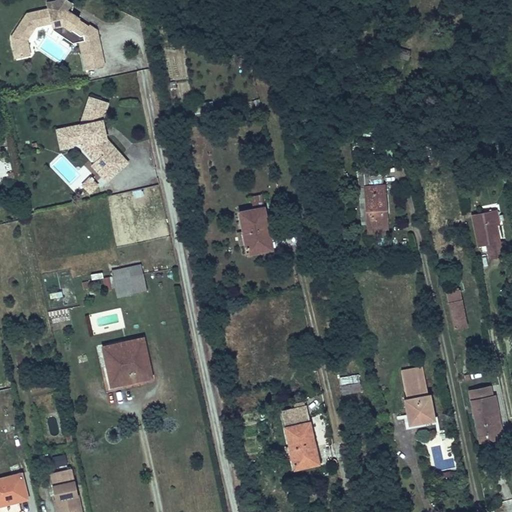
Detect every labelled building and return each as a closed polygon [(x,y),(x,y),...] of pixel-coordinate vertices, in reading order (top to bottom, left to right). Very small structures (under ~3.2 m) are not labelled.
[(80,36),(62,24),(52,26),(52,30),(72,43),(80,41),(79,41),(84,40),(83,35),(80,36)] [(30,56),(28,45),(19,47),(21,53),(19,54),(20,58),(30,56)] [(402,49),(400,58),(408,60),(410,51),(402,49)] [(107,182),(129,162),(106,137),(104,119),(108,104),(108,101),(87,96),(80,124),(55,127),(58,149),(77,147),(85,149),(86,155),(94,164),(94,168),(107,182)] [(211,112),(209,102),(197,104),(198,114),(211,112)] [(90,194),(99,184),(90,176),(81,185),(90,194)] [(387,223),(384,185),(382,185),(382,177),(369,178),(370,186),(365,187),(368,224),(387,223)] [(268,233),(263,208),(261,195),(251,197),(253,209),(239,212),(247,254),(268,249),(265,234),(268,233)] [(499,242),(496,225),(492,210),(472,214),(478,247),(486,245),(489,258),(505,255),(502,241),(499,242)] [(388,236),(387,223),(368,224),(369,238),(388,236)] [(133,293),(130,276),(143,274),(141,264),(112,270),(113,276),(115,287),(117,297),(133,293)] [(147,291),(143,274),(130,276),(133,293),(147,291)] [(467,326),(459,291),(447,294),(455,329),(467,326)] [(145,346),(143,338),(124,342),(125,350),(145,346)] [(152,377),(145,346),(125,350),(124,342),(102,347),(107,370),(115,368),(118,385),(152,377)] [(118,385),(115,368),(107,370),(111,386),(118,385)] [(433,420),(429,395),(428,395),(422,368),(401,372),(406,399),(404,400),(409,424),(433,420)] [(361,391),(358,375),(340,378),(343,394),(361,391)] [(46,389),(43,378),(29,381),(32,392),(46,389)] [(498,413),(494,396),(492,396),(490,386),(469,391),(478,435),(496,431),(493,414),(498,413)] [(315,448),(309,422),(305,407),(295,409),(282,412),(286,428),(285,428),(289,448),(291,455),(289,456),(290,461),(292,460),(294,469),(315,464),(311,448),(315,448)] [(500,437),(500,436),(501,435),(501,434),(501,433),(502,432),(501,431),(501,430),(498,413),(493,414),(496,431),(478,435),(480,442),(495,439),(496,439),(497,439),(498,438),(499,438),(499,437),(500,437)] [(441,460),(440,447),(434,448),(436,469),(454,466),(453,458),(441,460)] [(56,467),(68,463),(65,453),(53,457),(56,467)] [(74,481),(72,470),(49,475),(52,486),(74,481)] [(26,495),(21,474),(0,478),(0,505),(18,501),(18,497),(26,495)] [(81,511),(74,481),(52,486),(57,511),(81,511)]
